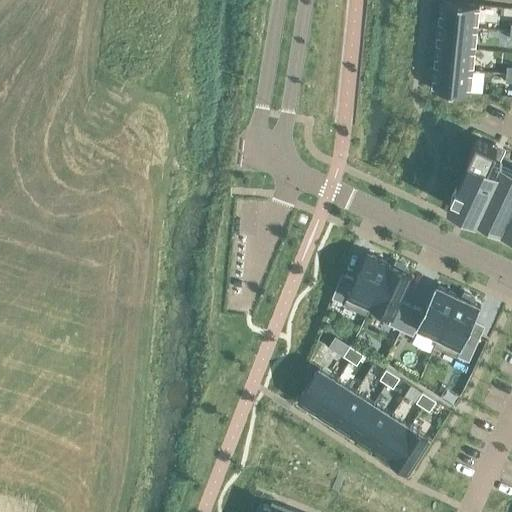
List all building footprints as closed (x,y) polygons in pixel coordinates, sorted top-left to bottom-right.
[(442,1),(439,22),(479,26),(481,5),(442,1)] [(3,4),(0,27),(0,42),(42,47),(43,34),(26,31),(29,6),(3,4)] [(439,22),(437,44),(477,48),(479,26),(439,22)] [(44,34),(43,47),(51,48),(53,35),(44,34)] [(0,43),(0,82),(19,85),(22,60),(39,62),(41,48),(0,43)] [(437,44),(434,67),(474,71),(477,48),(437,44)] [(42,49),(41,62),(49,63),(51,50),(42,49)] [(474,71),(434,67),(432,88),(472,92),(474,71)] [(476,143),(448,205),(511,234),(511,172),(499,166),(503,156),(476,143)] [(50,173),(45,218),(70,221),(75,176),(50,173)] [(75,176),(70,221),(94,224),(99,179),(75,176)] [(99,179),(94,224),(118,227),(123,182),(99,179)] [(123,182),(118,227),(142,230),(147,184),(123,182)] [(147,184),(142,230),(167,232),(172,187),(147,184)] [(342,273),(333,297),(345,303),(348,295),(371,305),(390,263),(367,253),(355,279),(342,273)] [(390,263),(371,305),(393,316),(389,324),(401,330),(412,306),(400,301),(413,274),(390,263)] [(423,311),(412,306),(401,330),(413,335),(417,327),(439,337),(458,295),(436,284),(423,311)] [(481,306),(458,295),(439,337),(461,347),(457,356),(469,362),(480,338),(469,333),(481,306)] [(350,346),(343,356),(350,360),(357,350),(350,346)] [(363,354),(357,350),(350,360),(356,364),(363,354)] [(319,366),(298,399),(317,411),(338,379),(319,366)] [(393,373),(386,369),(380,379),(387,383),(393,373)] [(400,377),(393,373),(387,383),(393,388),(400,377)] [(356,390),(338,379),(317,411),(335,423),(356,390)] [(375,402),(356,390),(335,423),(354,435),(375,402)] [(46,392),(43,411),(68,414),(70,395),(46,392)] [(429,396),(423,392),(416,402),(423,407),(429,396)] [(106,394),(103,401),(111,402),(112,396),(106,394)] [(436,401),(429,396),(423,407),(430,411),(436,401)] [(75,397),(73,414),(98,416),(99,399),(75,397)] [(495,415),(500,402),(487,398),(483,411),(495,415)] [(393,414),(375,402),(355,435),(372,446),(393,414)] [(411,425),(393,414),(372,446),(389,458),(411,425)] [(44,417),(41,434),(66,437),(68,420),(44,417)] [(73,421),(70,437),(95,440),(97,423),(73,421)] [(430,437),(411,425),(390,458),(409,470),(430,437)] [(41,439),(39,457),(63,460),(66,442),(41,439)] [(71,444),(68,460),(92,463),(94,446),(71,444)] [(39,462),(36,479),(61,482),(63,465),(39,462)] [(68,467),(65,482),(90,486),(93,470),(68,467)] [(35,485),(33,503),(58,505),(60,487),(35,485)] [(65,488),(62,506),(87,508),(90,491),(65,488)] [(260,502),(255,511),(281,511),(282,511),(260,502)]
